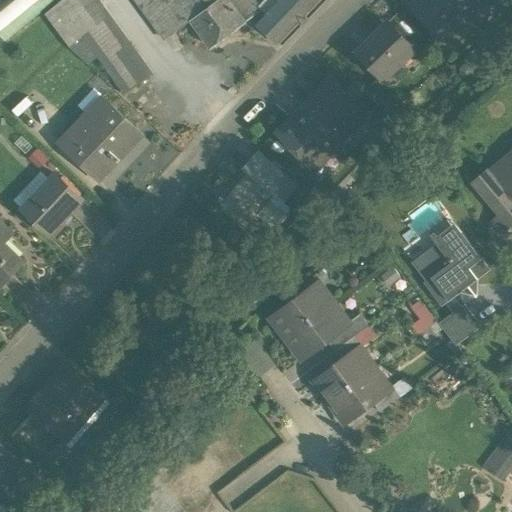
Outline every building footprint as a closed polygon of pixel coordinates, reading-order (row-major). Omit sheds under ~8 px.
[(0,0),(0,34),(5,41),(55,0),(0,0)] [(154,73),(100,0),(62,0),(46,13),(70,47),(83,37),(98,57),(125,94),(154,73)] [(136,0),(141,6),(149,0),(184,0),(197,17),(220,0),(136,0)] [(184,0),(149,0),(141,6),(165,39),(191,20),(192,21),(197,17),(184,0)] [(281,0),(281,1),(271,11),(290,29),(304,14),(289,0),(281,0)] [(317,0),(280,0),(281,1),(281,0),(289,0),(304,14),(317,0)] [(415,0),(411,4),(440,37),(465,15),(458,8),(466,0),(471,0),(485,16),(503,0),(415,0)] [(290,29),(271,11),(259,24),(278,42),(290,29)] [(389,21),(358,52),(384,79),(416,49),(389,21)] [(98,57),(83,37),(70,47),(88,64),(98,57)] [(367,116),(330,79),(316,93),(314,90),(302,102),(342,142),(367,116)] [(103,96),(59,143),(100,180),(120,159),(116,156),(140,131),(103,96)] [(342,142),(302,102),(288,116),(291,119),(279,131),(317,168),(342,142)] [(297,184),(260,152),(247,167),(252,171),(222,205),(232,213),(231,214),(236,219),(237,218),(247,227),(276,193),(283,199),(297,184)] [(511,159),(510,157),(494,171),(491,167),(476,179),(504,211),(496,218),(509,233),(511,230),(511,159)] [(56,174),(23,209),(50,234),(83,199),(56,174)] [(276,193),(247,227),(254,233),(283,199),(276,193)] [(0,238),(9,228),(0,219),(0,286),(24,261),(0,238)] [(445,302),(448,299),(449,299),(457,293),(493,266),(466,230),(454,238),(450,233),(415,258),(429,277),(427,278),(445,302)] [(314,284),(276,313),(291,334),(339,298),(339,297),(329,304),(314,284)] [(425,293),(415,301),(426,313),(418,320),(426,329),(443,314),(425,293)] [(456,309),(464,302),(457,293),(449,299),(448,299),(456,309)] [(339,298),(291,334),(307,354),(330,337),(345,326),(344,324),(353,317),(339,298)] [(442,319),(459,342),(484,323),(467,300),(464,302),(456,309),(442,319)] [(353,317),(344,324),(345,326),(330,337),(338,347),(358,331),(372,321),(363,310),(353,317)] [(358,331),(338,347),(345,356),(356,348),(357,349),(366,342),(358,331)] [(357,349),(356,348),(345,356),(318,377),(333,398),(381,362),(366,342),(357,349)] [(381,362),(333,398),(348,418),(376,398),(387,390),(386,389),(396,382),(381,362)] [(69,368),(33,410),(64,437),(84,414),(87,418),(104,398),(69,368)] [(413,385),(406,375),(396,382),(404,392),(413,385)] [(396,382),(386,389),(387,390),(376,398),(383,408),(404,392),(396,382)] [(511,475),(511,435),(488,466),(508,481),(511,475)] [(0,444),(0,500),(11,488),(17,493),(34,474),(0,444)]
